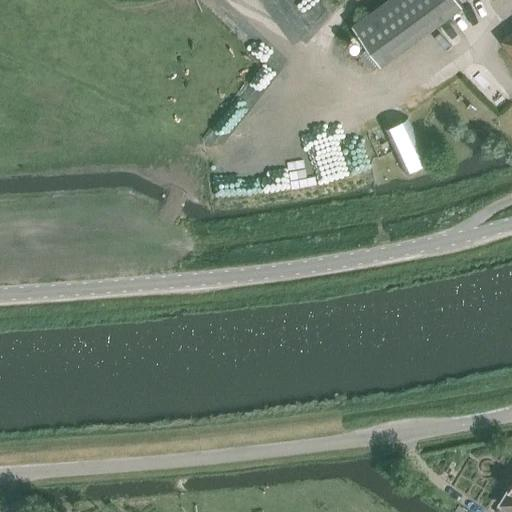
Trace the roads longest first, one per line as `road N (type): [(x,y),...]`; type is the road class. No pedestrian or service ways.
road 1 (unclassified): [(0,295),(311,267),(511,222)]
road 2 (tertiary): [(0,479),(195,464),(511,416)]
